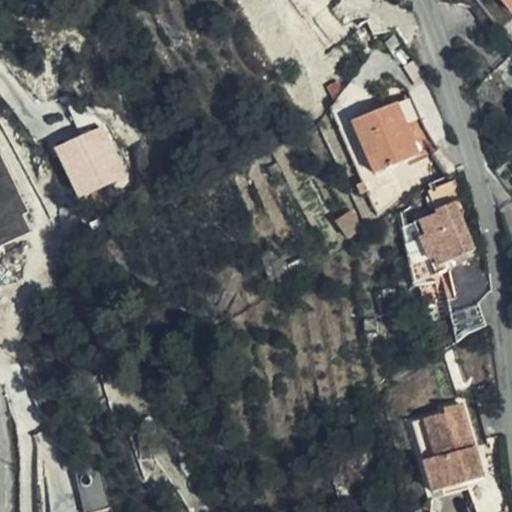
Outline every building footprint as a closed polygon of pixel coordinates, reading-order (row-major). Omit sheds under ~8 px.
[(511,0),(503,0),(511,10),(511,9),(511,0)] [(415,159),(393,108),(350,127),(372,177),(415,159)] [(125,175),(102,128),(59,149),(82,197),(125,175)] [(0,151),(0,247),(32,232),(23,212),(30,211),(2,151),(0,151)] [(424,192),(432,209),(450,201),(463,195),(455,177),(424,192)] [(450,201),(432,209),(434,213),(416,221),(422,235),(416,238),(427,260),(433,258),(437,267),(453,259),(454,258),(461,263),(465,259),(465,254),(473,250),(450,201)] [(339,222),(347,239),(365,227),(357,209),(339,222)] [(422,235),(416,221),(410,223),(416,238),(422,235)] [(456,266),(453,259),(437,267),(433,258),(427,260),(435,276),(456,266)] [(474,341),(494,328),(471,289),(452,300),(474,341)] [(443,414),(420,420),(431,460),(419,463),(427,492),(480,478),(475,459),(470,460),(468,452),(472,450),(461,405),(441,410),(443,414)] [(431,460),(420,420),(408,423),(419,463),(431,460)]
